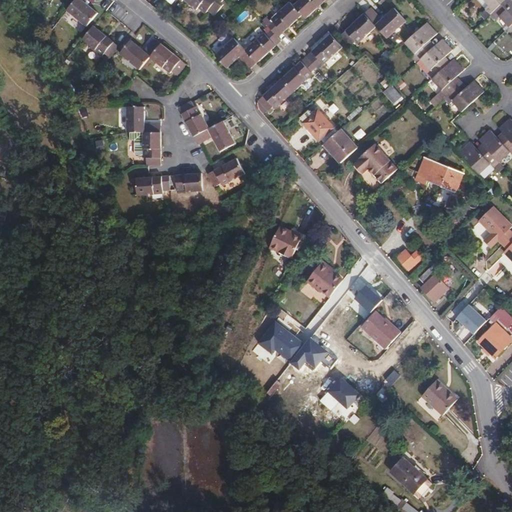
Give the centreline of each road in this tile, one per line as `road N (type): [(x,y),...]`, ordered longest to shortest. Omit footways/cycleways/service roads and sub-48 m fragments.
road 1 (residential): [(485,403),(474,373),(236,101)]
road 2 (residential): [(236,101),(345,0)]
